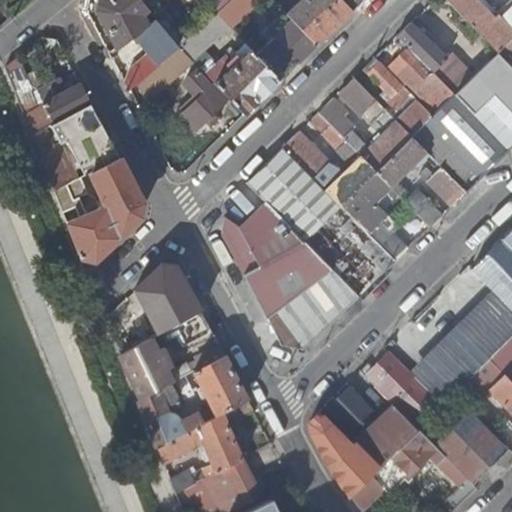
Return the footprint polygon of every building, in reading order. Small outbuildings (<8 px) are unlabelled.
[(160,23),(140,0),(104,0),(99,4),(98,11),(118,48),(140,32),(164,61),(179,47),(160,23)] [(192,13),(200,0),(180,0),(178,5),(192,13)] [(231,0),(205,0),(217,13),(231,0)] [(231,0),(217,13),(227,23),(231,28),(260,1),(277,19),(263,33),(274,45),(261,58),(281,80),(318,44),(293,19),(274,0),(231,0)] [(353,10),(343,0),(301,0),(294,7),(287,0),(274,0),(293,19),(318,44),(353,10)] [(343,0),(353,10),(362,0),(343,0)] [(447,0),(499,52),(505,45),(511,38),(511,5),(500,17),(483,0),(447,0)] [(175,11),(160,23),(179,47),(194,34),(175,11)] [(227,23),(217,13),(194,34),(179,47),(193,62),(206,50),(203,46),(227,23)] [(444,83),(456,94),(473,77),(451,54),(447,59),(411,22),(397,35),(422,60),(432,71),(434,72),(444,83)] [(399,114),(394,119),(411,137),(429,119),(433,116),(456,94),(444,83),(434,72),(432,71),(422,60),(397,35),(391,41),(397,48),(403,55),(389,71),(375,57),(364,68),(388,93),(384,97),(399,114)] [(179,47),(164,61),(159,65),(145,77),(138,84),(147,102),(193,62),(179,47)] [(245,114),(281,80),(261,58),(252,49),(241,59),(232,51),(220,62),(229,71),(216,84),(230,98),(245,114)] [(473,77),(456,94),(510,150),(511,147),(511,120),(505,113),(511,106),(511,65),(499,52),(473,77)] [(152,57),(138,69),(145,77),(159,65),(152,57)] [(12,64),(8,77),(32,136),(91,104),(80,84),(67,91),(62,80),(41,91),(49,106),(41,110),(19,58),(12,64)] [(138,69),(125,82),(130,91),(138,84),(145,77),(138,69)] [(218,109),(230,98),(216,84),(212,88),(196,72),(184,84),(199,99),(183,116),(197,129),(207,120),(213,127),(224,116),(218,109)] [(354,78),(340,92),(362,115),(376,100),(354,78)] [(429,119),(411,137),(426,152),(442,168),(467,192),(510,150),(456,94),(433,116),(429,119)] [(344,110),(333,98),(318,113),(323,118),(330,125),(376,172),(411,137),(394,119),(385,110),(375,121),(386,133),(367,151),(350,133),(353,129),(339,115),(344,110)] [(32,136),(54,191),(78,179),(62,141),(100,121),(91,104),(32,136)] [(323,118),(318,113),(309,122),(314,127),(323,118)] [(337,172),(298,132),(282,147),(341,206),(376,172),(330,125),(323,133),(320,136),(351,167),(344,174),(339,169),(337,172)] [(426,152),(411,137),(376,172),(391,187),(431,227),(439,219),(414,194),(411,196),(396,180),(426,152)] [(341,206),(282,147),(246,183),(265,202),(304,241),(341,206)] [(78,179),(54,191),(80,256),(94,259),(141,216),(143,202),(119,157),(78,179)] [(467,192),(442,168),(434,176),(427,170),(421,176),(452,207),(467,192)] [(391,187),(376,172),(341,206),(395,261),(408,249),(382,222),(385,219),(372,205),(391,187)] [(304,241),(265,202),(238,227),(222,218),(219,235),(242,274),(264,263),(304,241)] [(395,261),(341,206),(304,241),(336,273),(360,296),(379,277),(395,261)] [(479,275),(511,309),(511,229),(472,268),(474,270),(479,275)] [(336,273),(304,241),(264,263),(324,331),(353,302),(339,288),(331,295),(316,279),(318,278),(324,284),(336,273)] [(324,331),(264,263),(242,274),(275,333),(282,345),(307,350),(324,331)] [(129,340),(132,348),(149,338),(151,337),(171,326),(200,310),(176,266),(161,264),(136,289),(153,326),(129,340)] [(473,281),(479,275),(474,270),(468,276),(473,281)] [(360,296),(336,273),(324,284),(318,278),(316,279),(331,295),(339,288),(353,302),(360,296)] [(435,375),(455,394),(466,383),(475,375),(490,359),(511,338),(511,317),(503,309),(435,375)] [(211,331),(200,310),(171,326),(182,346),(211,331)] [(119,354),(128,378),(139,400),(169,384),(173,382),(166,369),(170,368),(159,349),(156,350),(149,338),(132,348),(119,354)] [(511,338),(490,359),(499,369),(505,374),(506,376),(511,370),(511,338)] [(205,364),(224,354),(219,345),(200,355),(205,364)] [(367,373),(420,427),(442,407),(423,387),(389,353),(367,373)] [(138,401),(157,448),(222,413),(230,408),(247,399),(224,354),(205,364),(193,371),(201,386),(196,389),(198,393),(203,390),(210,405),(179,422),(173,416),(170,415),(167,415),(165,411),(180,403),(169,384),(139,400),(138,401)] [(490,359),(475,375),(484,384),(499,369),(490,359)] [(484,384),(489,390),(505,374),(499,369),(484,384)] [(511,381),(506,376),(505,374),(489,390),(511,412),(511,381)] [(423,387),(442,407),(455,394),(435,375),(423,387)] [(455,394),(470,410),(472,412),(484,400),(466,383),(455,394)] [(351,387),(328,410),(350,432),(373,410),(351,387)] [(236,419),(253,409),(247,399),(230,408),(236,419)] [(398,449),(419,429),(397,406),(376,427),(398,449)] [(470,410),(434,445),(473,485),(509,450),(472,412),(470,410)] [(157,448),(163,463),(196,447),(204,462),(210,459),(214,467),(208,470),(211,475),(242,459),(222,413),(157,448)] [(371,475),(374,473),(352,451),(317,415),(313,418),(311,431),(317,439),(316,440),(320,447),(323,444),(333,454),(327,460),(333,473),(343,464),(362,484),(371,475)] [(391,456),(398,449),(376,427),(352,451),(374,473),(391,456)] [(434,445),(419,429),(398,449),(391,456),(409,473),(429,454),(460,487),(447,499),(456,509),(477,488),(473,485),(434,445)] [(207,477),(204,479),(222,511),(227,511),(261,494),(242,459),(211,475),(207,477)] [(170,480),(176,494),(184,490),(204,479),(207,477),(202,469),(191,475),(188,470),(170,480)] [(385,489),(371,475),(362,484),(350,496),(362,511),(385,489)] [(184,490),(186,494),(196,511),(222,511),(204,479),(184,490)] [(176,494),(177,498),(186,494),(184,490),(176,494)] [(276,511),(271,499),(243,511),(276,511)]
